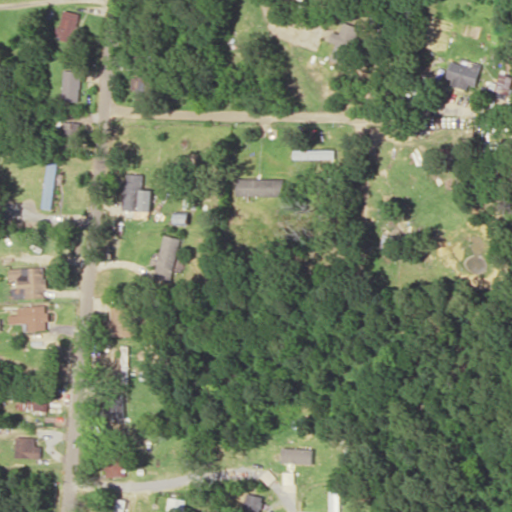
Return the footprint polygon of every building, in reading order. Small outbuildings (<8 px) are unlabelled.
[(58,38),(74,41),(79,12),(62,9),(58,38)] [(359,25),(343,22),(341,32),(332,30),(330,40),(335,42),(331,61),(350,65),(359,25)] [(477,87),(481,65),(451,59),(447,81),(477,87)] [(62,100),(80,101),(81,70),(63,70),(62,100)] [(511,81),(511,74),(501,72),(497,86),(498,86),(496,96),(508,99),(511,81)] [(132,90),(149,89),(149,76),(132,77),(132,90)] [(80,121),(63,121),(63,145),(80,145),(80,121)] [(336,156),(335,149),(299,149),(299,157),(336,156)] [(56,162),(46,161),(44,207),(54,208),(56,162)] [(143,173),(125,172),(123,209),(135,209),(135,217),(152,218),(153,190),(143,190),(143,173)] [(238,194),(284,195),(285,178),(238,177),(238,194)] [(183,237),(165,233),(156,277),(174,281),(183,237)] [(9,267),(10,280),(18,280),(19,287),(12,288),(12,298),(47,297),(46,266),(9,267)] [(48,329),(48,312),(46,312),(46,304),(18,306),(19,313),(10,314),(10,323),(27,322),(28,329),(48,329)] [(20,390),(19,409),(48,410),(49,391),(20,390)] [(38,436),(17,436),(16,457),(38,458),(38,436)] [(282,462),(314,463),(314,448),(283,447),(282,462)] [(338,511),(339,491),(331,490),(330,511),(338,511)] [(245,511),(257,511),(259,493),(246,493),(245,511)] [(123,511),(126,498),(117,497),(114,511),(123,511)] [(186,498),(169,497),(168,510),(186,510),(186,498)]
